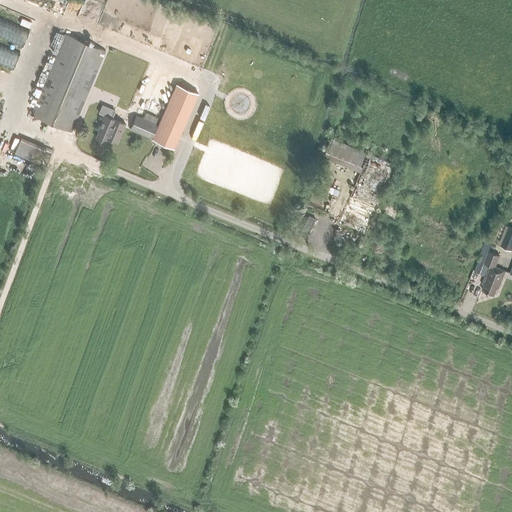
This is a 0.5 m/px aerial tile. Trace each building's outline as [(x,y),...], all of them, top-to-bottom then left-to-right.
[(32,22),(22,18),(19,24),(29,29),(32,22)] [(176,58),(189,64),(206,24),(193,18),(176,58)] [(65,34),(30,115),(67,131),(71,133),(71,132),(105,52),(65,34)] [(198,93),(176,83),(154,134),(157,135),(155,140),(174,148),(198,93)] [(99,131),(96,138),(105,142),(106,138),(115,141),(117,135),(120,136),(125,123),(111,118),(114,110),(101,105),(98,113),(102,115),(96,130),(99,131)] [(130,129),(151,138),(157,124),(136,115),(130,129)] [(17,155),(45,162),(49,146),(21,138),(17,155)] [(393,164),(368,153),(338,228),(364,238),(393,164)] [(511,249),(511,227),(508,226),(500,246),(511,251),(511,249)] [(330,241),(335,243),(338,231),(333,230),(330,241)] [(496,287),(503,270),(493,266),(498,255),(486,250),(482,262),(487,264),(480,283),(482,284),(480,289),(492,293),(495,287),(496,287)]
